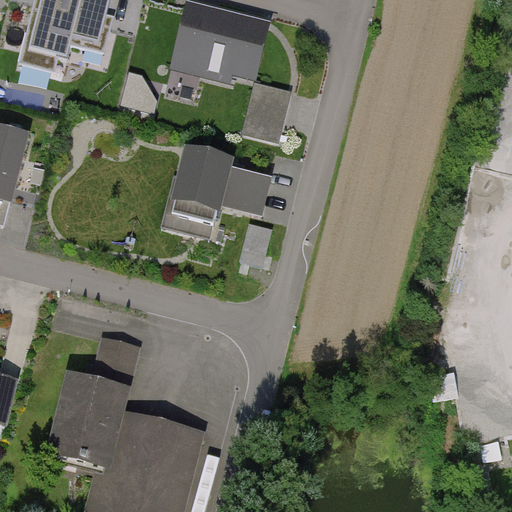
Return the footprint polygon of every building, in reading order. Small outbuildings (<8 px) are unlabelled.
[(113,0),(38,0),(22,70),(55,77),(58,65),(72,68),(76,52),(106,59),(114,25),(108,24),(113,0)] [(275,27),(189,5),(172,75),(234,90),(237,81),(260,87),(275,27)] [(294,97),(257,88),(244,139),(281,148),(294,97)] [(0,135),(0,231),(8,234),(31,143),(0,135)] [(239,168),(189,155),(182,182),(176,181),(162,236),(219,251),(228,216),(266,225),(276,188),(236,178),(239,168)] [(275,234),(251,229),(243,265),(248,266),(266,270),(275,234)] [(92,383),(64,376),(44,457),(97,470),(86,511),(185,511),(205,437),(123,416),(140,352),(102,342),(92,383)] [(18,384),(0,379),(0,426),(7,429),(18,384)]
